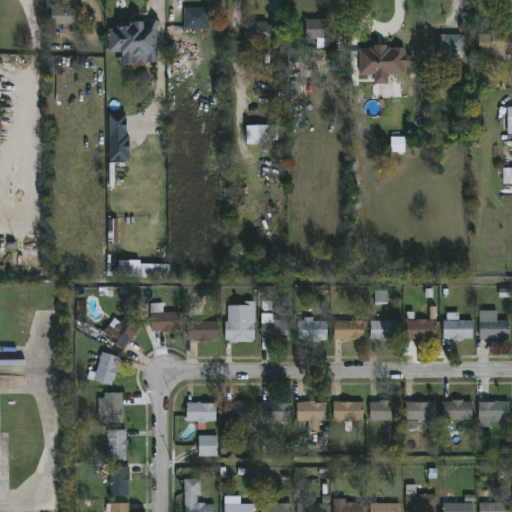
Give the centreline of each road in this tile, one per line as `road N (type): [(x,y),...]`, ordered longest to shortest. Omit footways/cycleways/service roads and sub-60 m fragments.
road 1 (residential): [(186,372),(511,372)]
road 2 (residential): [(159,511),(158,386),(167,374),(186,372)]
